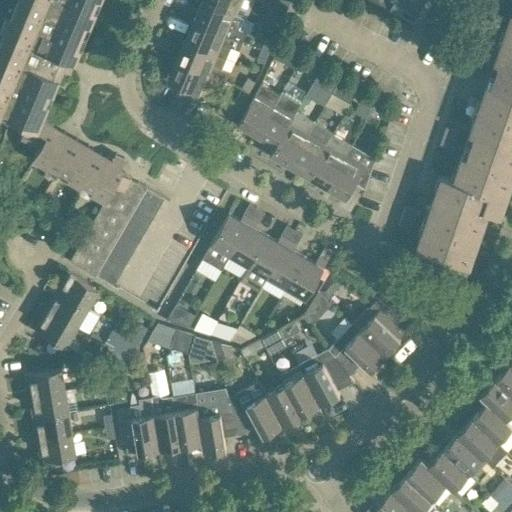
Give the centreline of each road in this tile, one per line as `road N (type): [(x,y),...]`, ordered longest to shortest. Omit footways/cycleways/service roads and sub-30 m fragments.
road 1 (residential): [(376,251),(136,109),(127,90),(131,60),(156,0)]
road 2 (residential): [(376,251),(434,83),(301,11)]
road 3 (residential): [(0,469),(56,497),(91,500),(298,459)]
road 4 (residential): [(298,459),(320,450),(455,322)]
